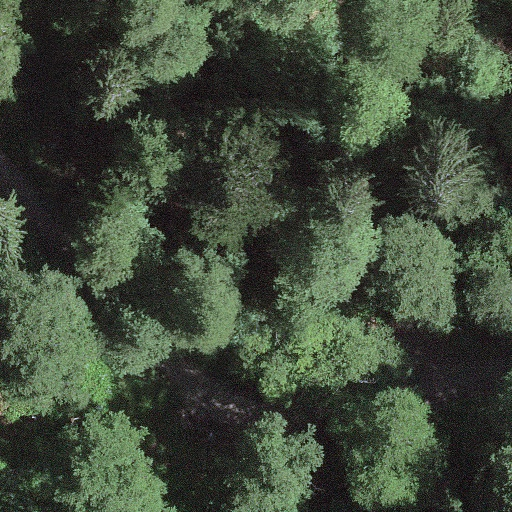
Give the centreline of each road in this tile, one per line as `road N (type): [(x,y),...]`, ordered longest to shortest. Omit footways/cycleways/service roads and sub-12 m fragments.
road 1 (track): [(0,163),(136,326),(182,369),(251,406),(301,410),(511,376)]
road 2 (track): [(511,195),(357,402)]
